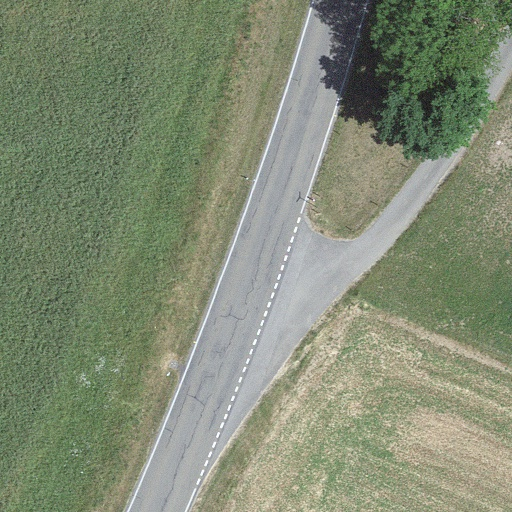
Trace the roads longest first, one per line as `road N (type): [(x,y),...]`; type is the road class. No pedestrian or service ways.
road 1 (tertiary): [(343,0),(250,320),(166,511)]
road 2 (track): [(511,46),(456,151),(396,228),(250,320)]
